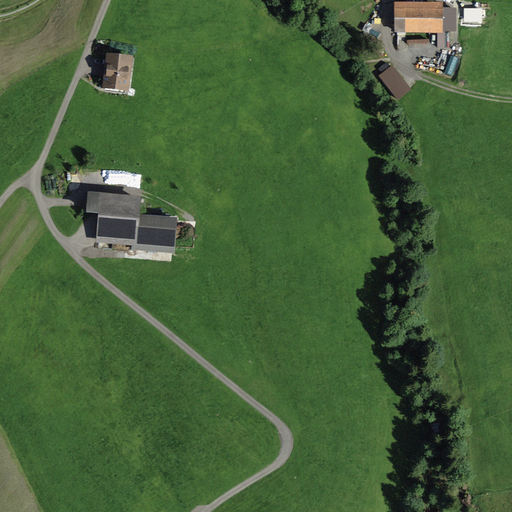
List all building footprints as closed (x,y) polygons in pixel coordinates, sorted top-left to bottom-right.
[(448,7),(400,6),(400,34),(447,35),(448,7)] [(135,58),(109,56),(106,92),(132,95),(135,58)] [(392,65),(379,76),(399,100),(412,89),(392,65)] [(88,165),(59,169),(62,195),(92,191),(88,165)] [(147,199),(96,195),(95,215),(105,216),(102,244),(178,251),(181,219),(145,216),(147,199)]
